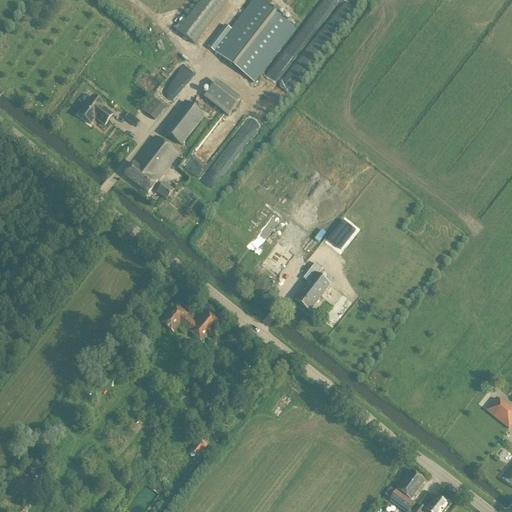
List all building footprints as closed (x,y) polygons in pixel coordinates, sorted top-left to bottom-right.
[(224,0),(202,0),(178,32),(194,44),(208,27),(206,25),(225,1),(224,0)] [(214,52),(254,83),(295,29),(257,0),(254,0),(231,30),(214,52)] [(207,47),(214,52),(231,30),(225,25),(207,47)] [(230,117),(244,99),(220,80),(206,97),(230,117)] [(104,126),(113,115),(104,108),(105,107),(92,97),(78,115),(91,125),(95,119),(104,126)] [(145,111),(157,121),(168,107),(156,97),(145,111)] [(181,146),(203,117),(184,102),(162,131),(181,146)] [(134,165),(134,164),(125,176),(148,194),(157,183),(156,182),(178,155),(155,139),(134,165)] [(173,191),(163,184),(157,193),(166,200),(169,197),(171,199),(173,197),(170,195),(173,191)] [(247,197),(257,205),(268,191),(258,184),(247,197)] [(293,186),(275,212),(293,224),(311,198),(293,186)] [(317,208),(333,221),(340,212),(323,200),(317,208)] [(317,214),(306,228),(309,230),(311,232),(316,227),(322,219),(317,214)] [(299,229),(288,240),(310,260),(320,248),(299,229)] [(351,252),(379,272),(395,249),(367,229),(351,252)] [(277,246),(262,266),(276,276),(291,256),(277,246)] [(315,274),(294,301),(309,312),(330,285),(315,274)] [(176,305),(161,323),(173,332),(180,324),(188,331),(204,344),(221,324),(204,311),(195,322),(186,316),(187,315),(176,305)] [(209,360),(218,365),(223,358),(215,352),(209,360)] [(511,424),(511,412),(496,399),(486,411),(509,429),(511,424)] [(151,427),(156,431),(155,432),(162,437),(169,427),(162,422),(161,424),(156,420),(151,427)] [(198,457),(206,447),(198,441),(190,451),(198,457)] [(511,465),(502,478),(511,486),(511,465)] [(384,496),(386,498),(389,500),(389,501),(403,511),(407,511),(414,504),(410,502),(424,482),(410,471),(395,492),(390,488),(384,496)] [(443,511),(447,508),(435,498),(425,511),(418,506),(413,511),(443,511)]
